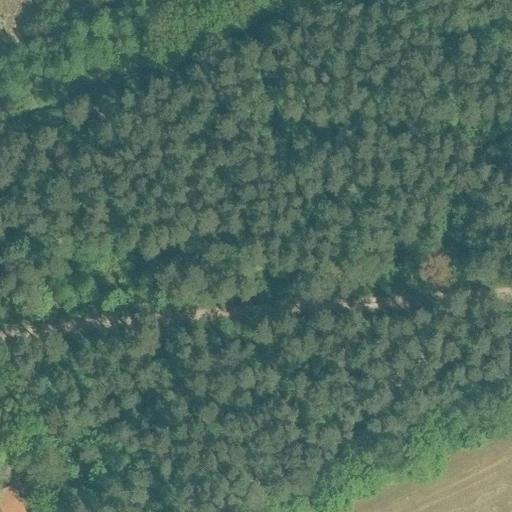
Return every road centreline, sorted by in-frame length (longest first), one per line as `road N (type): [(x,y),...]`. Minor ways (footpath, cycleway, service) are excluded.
road 1 (track): [(0,350),(511,295)]
road 2 (track): [(100,334),(1,118)]
